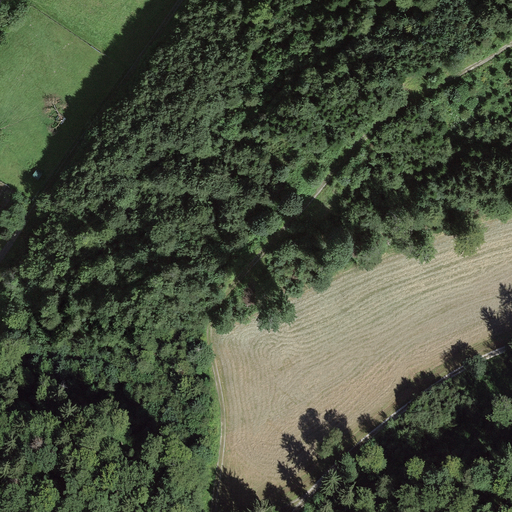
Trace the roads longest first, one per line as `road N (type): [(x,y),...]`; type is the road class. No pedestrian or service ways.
road 1 (track): [(211,511),(220,462),(211,355),(220,312),(388,116),(511,44)]
road 2 (track): [(0,256),(175,0)]
road 3 (track): [(511,349),(425,391),(291,511)]
